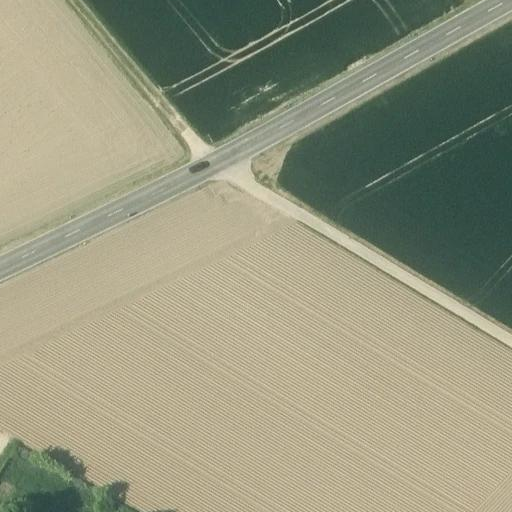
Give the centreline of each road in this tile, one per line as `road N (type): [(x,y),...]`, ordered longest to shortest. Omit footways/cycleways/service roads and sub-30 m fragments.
road 1 (secondary): [(0,272),(511,2)]
road 2 (track): [(511,343),(213,166)]
road 3 (track): [(83,0),(213,166)]
